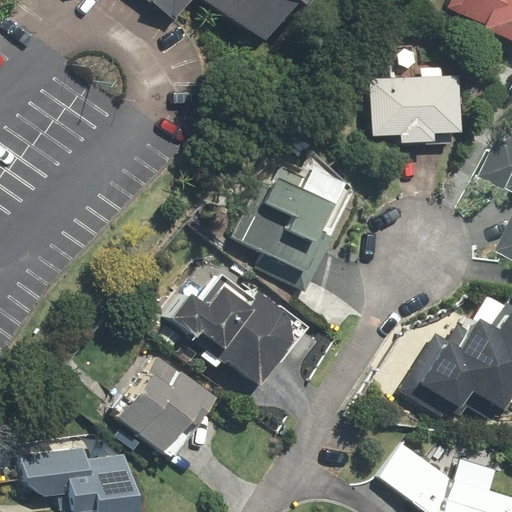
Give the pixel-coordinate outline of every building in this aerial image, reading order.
[(144,0),(154,6),(175,21),(190,0),(206,0),(268,43),(298,0),(144,0)] [(511,0),(448,0),(445,8),(486,26),(484,29),(511,40),(511,0)] [(401,133),(402,143),(435,141),(434,133),(461,132),(459,75),(372,79),(374,134),(401,133)] [(511,216),(495,250),(511,258),(511,132),(500,127),(478,175),(511,191),(511,216)] [(329,236),(352,189),(313,154),(302,168),(283,159),(272,182),(260,184),(234,237),(262,251),(254,268),(306,293),(333,238),(329,236)] [(202,301),(191,294),(172,318),(261,385),(309,328),(255,292),(244,290),(222,274),(202,301)] [(511,306),(506,302),(504,305),(488,296),(466,331),(458,326),(448,342),(434,334),(399,390),(442,417),(447,409),(460,417),(467,405),(497,423),(511,398),(511,306)] [(113,415),(172,457),(215,399),(156,356),(113,415)] [(454,483),(401,444),(378,475),(429,511),(511,511),(511,498),(489,491),(495,471),(461,461),(454,483)] [(134,511),(127,455),(86,461),(84,448),(25,457),(28,478),(45,497),(58,495),(60,511),(65,511),(100,507),(100,511),(134,511)]
